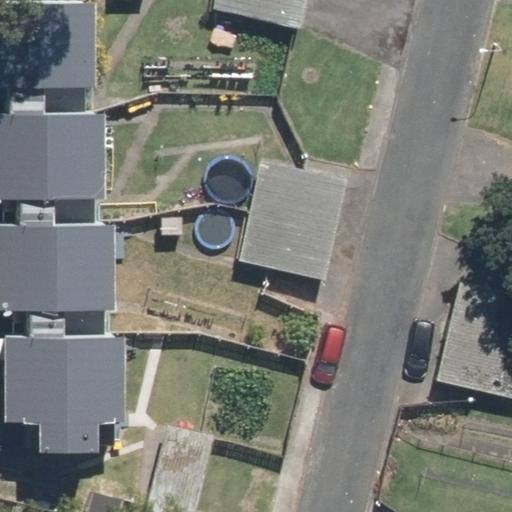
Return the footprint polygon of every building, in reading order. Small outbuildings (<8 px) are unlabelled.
[(297,0),(203,0),(201,13),(292,29),(297,0)] [(0,114),(24,116),(25,94),(74,96),(78,6),(0,2),(0,114)] [(0,227),(40,229),(41,204),(79,205),(83,118),(24,116),(0,114),(0,227)] [(339,177),(247,159),(227,263),(319,281),(339,177)] [(0,312),(2,313),(1,334),(40,336),(41,314),(86,316),(89,231),(40,229),(0,227),(0,312)] [(511,392),(511,294),(451,280),(426,383),(510,403),(511,392)] [(0,424),(8,425),(7,455),(69,458),(70,427),(98,429),(102,339),(40,336),(1,334),(0,334),(0,424)] [(188,511),(207,434),(153,421),(134,503),(172,511),(188,511)]
